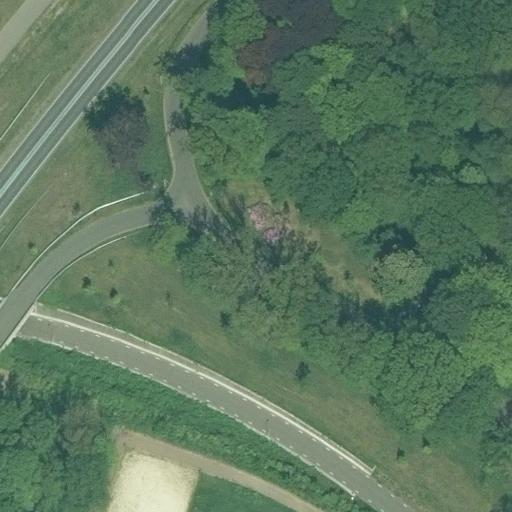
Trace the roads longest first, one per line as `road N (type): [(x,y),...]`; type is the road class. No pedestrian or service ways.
road 1 (tertiary): [(396,511),(261,418),(84,339),(0,317)]
road 2 (tertiary): [(194,199),(214,232),(251,259),(511,419)]
road 3 (trunk): [(0,195),(158,0)]
road 4 (unclassified): [(0,327),(72,250),(194,199)]
road 5 (tertiary): [(230,0),(191,43),(175,77),(176,132),(194,199)]
